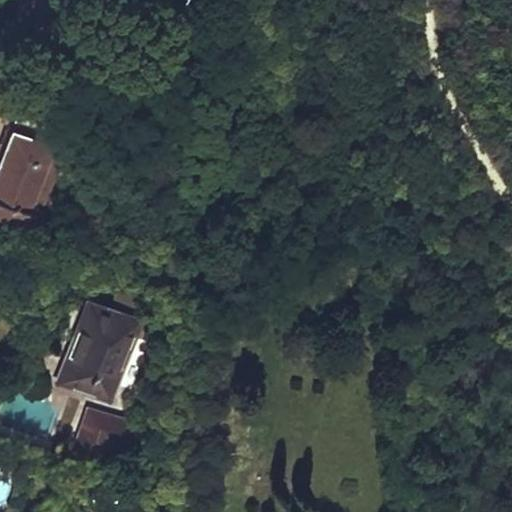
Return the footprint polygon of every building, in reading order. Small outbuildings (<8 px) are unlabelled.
[(54,150),(34,143),(40,127),(60,134),(65,120),(8,99),(3,114),(0,120),(0,220),(25,230),(54,150)] [(60,134),(40,127),(34,143),(54,150),(57,142),(60,134)] [(54,150),(25,230),(41,236),(73,148),(57,142),(54,150)] [(151,277),(121,265),(102,313),(134,325),(151,277)] [(102,313),(89,308),(61,380),(106,397),(134,325),(102,313)] [(0,419),(50,436),(60,407),(4,388),(0,399),(0,419)] [(136,420),(94,405),(81,443),(102,450),(110,429),(131,436),(136,420)]
